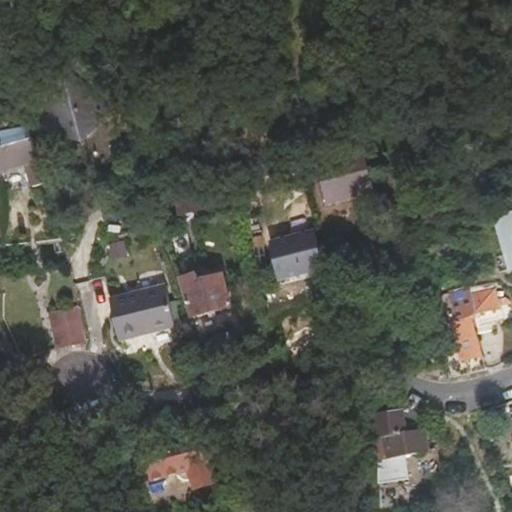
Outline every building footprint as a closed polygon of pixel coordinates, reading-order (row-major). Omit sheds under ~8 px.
[(115,118),(76,75),(64,77),(46,136),(86,147),(115,118)] [(29,121),(0,128),(0,135),(4,144),(5,149),(4,168),(27,163),(33,185),(46,182),(29,121)] [(310,204),(301,173),(288,176),(297,207),(310,204)] [(225,185),(228,200),(245,197),(242,182),(225,185)] [(225,185),(178,195),(180,202),(185,201),(187,209),(228,200),(225,185)] [(394,227),(381,187),(333,201),(345,241),(394,227)] [(511,217),(497,222),(507,259),(499,261),(503,277),(511,274),(511,217)] [(75,227),(59,231),(67,260),(83,256),(75,227)] [(326,268),(313,227),(266,241),(278,281),(326,268)] [(233,312),(225,282),(204,288),(201,279),(187,283),(198,321),(233,312)] [(118,305),(128,342),(158,334),(159,337),(185,330),(175,289),(118,305)] [(461,377),(467,377),(463,362),(459,345),(481,339),(478,330),(483,321),(502,315),(497,294),(455,306),(452,295),(445,298),(450,316),(435,320),(449,374),(454,375),(461,377)] [(50,315),(58,343),(60,342),(68,339),(80,338),(86,337),(78,306),(50,315)] [(435,347),(428,323),(412,327),(419,351),(435,347)] [(158,334),(128,342),(129,345),(159,337),(158,334)] [(60,342),(58,343),(60,349),(88,342),(86,337),(80,338),(68,339),(60,342)] [(459,345),(463,362),(485,356),(481,339),(459,345)] [(361,387),(334,389),(335,415),(363,412),(361,387)] [(404,414),(379,415),(382,457),(433,453),(431,418),(404,420),(404,414)] [(220,488),(213,456),(155,469),(157,481),(183,475),(184,483),(197,481),(200,492),(220,488)]
